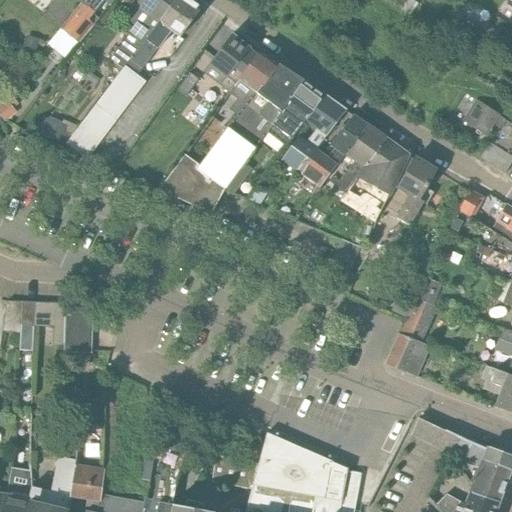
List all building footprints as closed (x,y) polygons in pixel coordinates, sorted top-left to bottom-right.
[(83,5),(63,30),(71,37),(79,44),(94,25),(89,21),(95,13),(105,1),(111,6),(116,0),(84,0),(81,4),(83,5)] [(130,61),(176,0),(146,0),(141,8),(131,23),(140,29),(136,35),(132,32),(111,61),(123,70),(130,61)] [(180,38),(202,9),(188,0),(176,0),(130,61),(142,69),(158,49),(171,32),(180,38)] [(492,41),(496,35),(487,30),(484,35),(492,41)] [(36,56),(42,40),(30,35),(24,52),(36,56)] [(259,54),(234,35),(213,64),(228,76),(221,86),(231,93),(259,54)] [(257,91),(279,63),(261,51),(259,54),(231,93),(238,98),(230,108),(238,114),(257,91)] [(257,91),(270,101),(260,114),(273,124),(304,81),(279,63),(257,91)] [(141,93),(149,82),(127,65),(119,76),(141,93)] [(199,79),(190,73),(179,89),(187,96),(199,79)] [(134,103),(141,93),(119,76),(111,86),(134,103)] [(290,145),(297,134),(308,119),(324,95),(304,81),(273,124),(269,130),(276,135),(290,145)] [(126,112),(134,103),(111,86),(104,95),(126,112)] [(119,122),(126,112),(104,95),(97,105),(119,122)] [(346,111),(324,95),(308,119),(319,128),(307,142),(297,134),(290,145),(290,146),(279,162),(297,175),(298,174),(299,175),(318,150),(316,149),(346,111)] [(22,105),(16,98),(11,101),(10,101),(0,109),(0,112),(8,122),(20,112),(17,109),(22,105)] [(485,135),(498,112),(479,100),(465,123),(485,135)] [(112,131),(119,122),(97,105),(89,114),(112,131)] [(105,141),(112,131),(89,114),(82,124),(105,141)] [(345,156),(367,126),(353,116),(330,146),(334,150),(328,158),(318,150),(299,175),(319,189),(345,155),(345,156)] [(67,143),(75,133),(76,132),(70,129),(71,126),(52,117),(44,135),(66,144),(67,143)] [(97,150),(105,141),(82,124),(76,132),(75,133),(97,150)] [(346,194),(359,177),(386,139),(367,126),(345,156),(355,162),(336,187),(346,194)] [(257,150),(231,130),(199,171),(224,187),(257,150)] [(90,160),(97,150),(75,133),(67,143),(90,160)] [(390,196),(409,155),(386,139),(359,177),(380,189),(372,204),(382,209),(389,195),(390,196)] [(505,174),(511,163),(511,157),(490,143),(481,158),(505,174)] [(176,198),(200,167),(184,156),(159,191),(176,198)] [(427,205),(434,193),(426,188),(436,171),(415,159),(398,189),(410,196),(396,218),(410,226),(424,204),(427,205)] [(470,218),(480,198),(469,192),(459,212),(470,218)] [(511,209),(506,206),(496,222),(492,230),(511,242),(511,209)] [(349,274),(360,249),(340,241),(330,265),(349,274)] [(424,278),(416,298),(434,306),(442,285),(424,278)] [(511,280),(511,281),(503,303),(511,306),(511,323),(511,326),(511,280)] [(434,306),(416,298),(412,308),(407,318),(400,333),(422,343),(438,308),(434,306)] [(20,334),(21,326),(22,302),(6,302),(3,333),(20,334)] [(37,327),(38,303),(22,302),(21,326),(20,334),(19,351),(32,352),(33,327),(37,327)] [(393,311),(407,318),(412,308),(398,302),(393,311)] [(53,327),(54,303),(38,303),(37,327),(53,327)] [(69,327),(69,316),(65,315),(65,304),(54,303),(53,327),(69,327)] [(90,342),(91,316),(69,316),(69,327),(68,353),(82,354),(82,342),(90,342)] [(511,334),(503,331),(500,340),(511,345),(511,359),(506,373),(507,374),(507,375),(511,376),(511,334)] [(385,365),(409,375),(416,360),(423,363),(431,347),(422,343),(400,333),(384,365),(385,365)] [(511,414),(511,376),(507,375),(507,374),(506,373),(491,368),(489,375),(493,376),(490,383),(501,388),(494,407),(511,414)] [(445,431),(418,418),(411,432),(412,433),(411,435),(451,456),(471,482),(476,484),(472,493),(501,502),(511,471),(511,457),(481,446),(446,430),(445,431)] [(302,450),(302,449),(267,434),(258,464),(211,456),(211,457),(216,458),(211,483),(251,490),(250,494),(251,494),(246,511),(308,511),(286,508),(302,450)] [(339,511),(347,473),(348,469),(302,449),(302,450),(286,508),(308,511),(339,511)] [(497,511),(501,502),(472,493),(476,484),(471,482),(451,456),(427,501),(437,511),(497,511)] [(69,511),(77,469),(78,465),(76,465),(76,460),(58,457),(51,492),(32,487),(31,491),(30,502),(27,511),(69,511)] [(97,511),(101,496),(105,470),(78,465),(77,469),(69,511),(97,511)] [(32,487),(30,471),(12,468),(11,471),(6,494),(5,496),(1,511),(27,511),(30,502),(31,491),(32,487)] [(246,511),(251,494),(250,494),(245,511),(208,511),(184,507),(182,511),(246,511)] [(145,504),(101,496),(97,511),(146,511),(147,511),(150,511),(153,501),(146,500),(145,504)] [(174,511),(176,505),(173,505),(153,501),(150,511),(147,511),(146,511),(174,511)]
